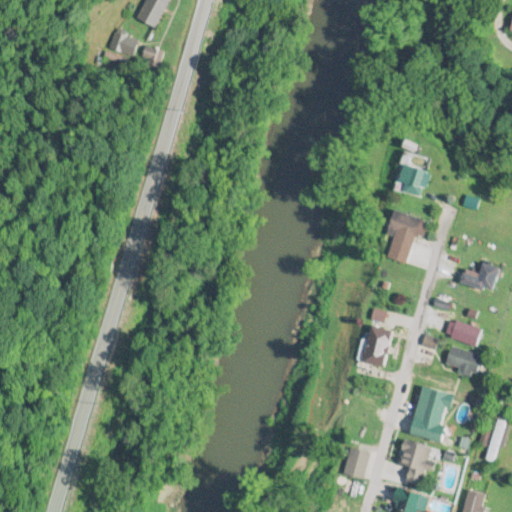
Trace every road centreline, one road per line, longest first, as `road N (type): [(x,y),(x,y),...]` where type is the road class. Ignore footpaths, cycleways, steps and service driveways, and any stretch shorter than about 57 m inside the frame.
road 1 (secondary): [(59,511),(194,85),(213,0)]
road 2 (residential): [(365,511),(447,212)]
